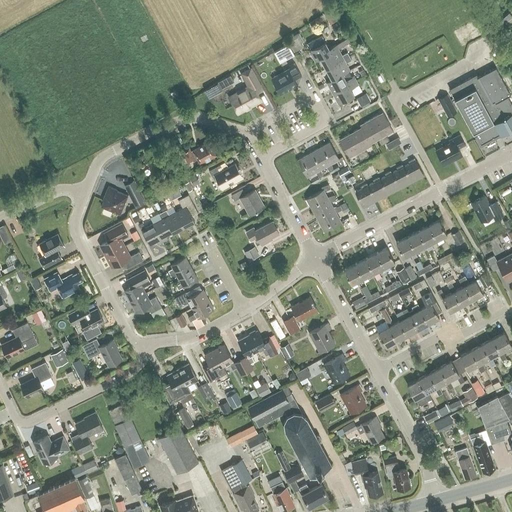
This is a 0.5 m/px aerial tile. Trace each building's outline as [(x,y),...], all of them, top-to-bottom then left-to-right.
[(328,49),(325,42),(321,36),(307,43),(311,50),(309,51),(315,62),(320,59),(338,49),(339,49),(337,44),(328,49)] [(288,43),(274,51),(279,62),(294,54),(288,43)] [(325,69),(349,57),(347,53),(342,56),(338,49),(320,59),(325,69)] [(342,74),(343,74),(350,71),(346,63),(351,60),(349,57),(325,69),(331,80),(342,74)] [(278,91),(279,93),(292,86),(293,88),(297,86),(294,80),(301,76),(295,66),(288,70),(279,75),(271,79),(275,87),(274,87),(277,92),(278,91)] [(449,89),(480,147),(511,129),(511,105),(507,96),(510,95),(495,67),(477,77),(476,74),(449,89)] [(257,92),(261,89),(251,69),(242,74),(249,87),(230,97),(238,113),(261,101),(257,92)] [(332,93),(356,80),(354,77),(353,77),(350,71),(343,74),(342,74),(331,80),(326,82),(332,93)] [(356,80),(332,93),(338,104),(354,96),(350,89),(358,84),(356,80)] [(366,93),(356,98),(360,107),(370,101),(366,93)] [(457,112),(447,94),(438,99),(447,117),(457,112)] [(372,119),(385,143),(389,141),(387,137),(386,137),(385,135),(393,131),(383,113),(372,119)] [(385,143),(372,119),(360,125),(361,128),(370,144),(371,143),(378,139),(379,141),(378,141),(381,146),(385,143)] [(370,144),(361,128),(351,133),(364,158),(368,156),(366,151),(365,152),(364,150),(372,145),(371,143),(370,144)] [(364,158),(351,133),(339,140),(349,158),(357,153),(358,156),(360,160),(364,158)] [(458,149),(465,145),(460,135),(449,141),(450,144),(436,151),(444,166),(462,156),(458,149)] [(200,165),(216,156),(208,142),(191,151),(189,148),(181,152),(188,164),(197,159),(200,165)] [(321,147),(331,164),(337,161),(340,166),(344,164),(341,158),(339,159),(329,142),(321,147)] [(331,164),(321,147),(311,153),(320,170),(326,167),(329,172),(333,170),(332,167),(331,164)] [(320,170),(311,153),(297,160),(307,177),(315,173),(318,178),(323,176),(321,172),(320,170)] [(409,164),(404,167),(412,182),(423,176),(414,158),(408,161),(409,164)] [(222,189),(242,178),(235,164),(228,167),(225,162),(209,171),(213,177),(215,176),(222,189)] [(397,170),(391,173),(399,189),(412,182),(404,167),(403,165),(396,168),(397,170)] [(386,176),(379,180),(387,195),(399,189),(391,173),(390,171),(384,174),(386,176)] [(338,173),(332,176),(338,187),(344,184),(338,173)] [(189,178),(193,186),(199,183),(195,175),(189,178)] [(373,183),(368,186),(375,201),(387,195),(379,180),(378,177),(372,180),(373,183)] [(134,180),(124,185),(135,207),(145,202),(134,180)] [(184,184),(188,191),(192,189),(188,182),(184,184)] [(375,201),(368,186),(366,183),(361,186),(362,189),(355,192),(363,207),(375,201)] [(310,207),(328,198),(324,192),(330,189),(328,185),(321,187),(322,190),(306,199),(310,207)] [(101,207),(119,214),(127,196),(116,191),(117,190),(108,187),(104,195),(106,195),(101,207)] [(249,215),(264,207),(255,190),(245,195),(242,189),(231,195),(234,201),(240,198),(249,215)] [(176,212),(184,227),(194,221),(192,216),(198,213),(188,195),(178,200),(183,209),(176,212)] [(334,196),(328,198),(310,207),(316,217),(333,208),(330,202),(336,199),(334,196)] [(495,220),(503,216),(496,202),(489,205),(485,197),(471,203),(481,222),(481,223),(483,227),(485,225),(483,221),(493,216),(495,220)] [(340,206),(343,212),(348,210),(345,203),(340,206)] [(339,206),(333,208),(316,217),(323,231),(341,222),(336,213),(342,210),(339,206)] [(184,227),(176,212),(169,216),(166,210),(162,212),(165,218),(172,233),(184,227)] [(165,218),(162,212),(158,214),(161,220),(153,224),(163,242),(168,239),(166,236),(172,233),(165,218)] [(507,230),(511,226),(511,224),(509,219),(503,222),(507,230)] [(429,226),(436,240),(439,245),(444,242),(442,237),(447,235),(439,220),(429,226)] [(271,238),(279,234),(272,221),(255,231),(253,228),(245,232),(250,241),(257,238),(261,246),(272,240),(271,238)] [(105,256),(124,246),(121,239),(128,235),(122,223),(105,232),(109,240),(100,245),(105,256)] [(163,242),(153,224),(145,228),(142,223),(138,225),(141,230),(149,245),(156,241),(158,244),(163,242)] [(3,225),(0,226),(0,236),(4,244),(11,241),(3,225)] [(436,240),(429,226),(417,231),(425,246),(427,250),(432,248),(430,244),(436,240)] [(463,241),(458,230),(451,234),(456,245),(463,241)] [(140,238),(136,231),(130,234),(134,241),(140,238)] [(425,246),(417,231),(407,237),(414,252),(425,246)] [(57,234),(39,244),(45,256),(39,259),(44,268),(61,259),(57,250),(64,246),(57,234)] [(407,237),(396,243),(403,257),(404,257),(407,262),(412,259),(409,254),(414,252),(407,237)] [(105,256),(111,267),(125,260),(129,268),(143,260),(139,252),(130,257),(124,246),(105,256)] [(254,246),(244,252),(248,261),(259,255),(254,246)] [(376,253),(384,268),(386,272),(389,270),(387,266),(394,262),(387,247),(376,253)] [(373,273),(377,280),(381,278),(378,271),(384,268),(376,253),(365,259),(373,273)] [(451,253),(444,256),(447,261),(454,257),(451,253)] [(440,265),(447,261),(444,256),(437,260),(440,265)] [(494,256),(487,260),(493,271),(500,267),(507,281),(511,278),(511,264),(508,256),(497,262),(494,256)] [(170,275),(189,265),(185,257),(170,265),(172,269),(167,271),(170,275)] [(373,273),(365,259),(355,264),(362,279),(365,283),(369,281),(367,277),(373,273)] [(155,269),(152,264),(145,267),(148,273),(155,269)] [(362,279),(355,264),(344,270),(353,288),(358,286),(356,282),(362,279)] [(179,280),(193,272),(189,265),(170,275),(172,279),(177,277),(179,280)] [(405,269),(410,280),(416,276),(410,266),(405,269)] [(16,271),(20,281),(26,278),(21,268),(16,271)] [(403,268),(396,272),(403,284),(409,280),(403,268)] [(129,302),(145,293),(142,286),(151,281),(145,269),(127,278),(131,287),(124,291),(129,302)] [(77,284),(82,281),(78,273),(72,276),(72,274),(61,280),(57,272),(44,279),(50,292),(57,288),(63,298),(79,289),(77,284)] [(193,272),(179,280),(180,283),(176,286),(178,290),(183,288),(198,280),(193,272)] [(459,280),(462,287),(470,301),(483,294),(475,280),(469,284),(465,277),(459,280)] [(399,280),(392,283),(394,288),(401,284),(399,280)] [(415,289),(422,286),(420,281),(413,285),(415,289)] [(387,292),(394,288),(392,283),(385,287),(387,292)] [(449,294),(457,308),(470,301),(462,287),(455,291),(452,284),(448,286),(452,293),(449,294)] [(366,303),(373,300),(370,295),(366,286),(361,288),(366,298),(364,299),(366,303)] [(192,308),(208,299),(203,289),(188,297),(186,292),(175,298),(180,307),(189,302),(192,308)] [(441,290),(437,292),(441,299),(442,298),(449,312),(457,308),(449,294),(445,297),(441,290)] [(370,295),(373,300),(380,296),(377,291),(370,295)] [(439,318),(431,303),(435,301),(430,292),(421,297),(426,306),(421,309),(420,309),(428,324),(439,318)] [(145,293),(129,302),(135,312),(147,306),(151,313),(161,308),(155,297),(149,300),(145,293)] [(392,301),(399,298),(397,293),(390,297),(392,301)] [(366,303),(362,296),(352,301),(356,308),(364,304),(366,303)] [(291,307),(298,320),(317,310),(310,297),(291,307)] [(208,299),(192,308),(195,313),(188,317),(190,321),(213,309),(208,299)] [(413,309),(409,311),(408,312),(418,330),(428,324),(420,309),(421,309),(417,303),(411,306),(413,309)] [(380,314),(378,309),(375,304),(368,308),(371,312),(376,310),(378,315),(380,314)] [(80,321),(85,329),(82,330),(87,339),(101,331),(97,324),(103,321),(97,309),(90,312),(86,305),(68,315),(73,325),(80,321)] [(388,324),(393,321),(384,307),(380,310),(388,324)] [(402,310),(406,317),(399,321),(407,335),(418,330),(408,312),(409,311),(406,307),(402,310)] [(44,308),(34,312),(39,324),(49,319),(44,308)] [(364,314),(363,312),(358,315),(362,323),(372,317),(369,312),(364,314)] [(180,326),(186,323),(181,313),(172,318),(175,323),(178,322),(180,326)] [(300,328),(293,316),(283,321),(290,334),(300,328)] [(367,327),(380,322),(378,318),(366,322),(367,327)] [(382,324),(384,329),(378,332),(386,347),(397,341),(389,326),(386,321),(382,324)] [(399,321),(389,326),(397,341),(407,335),(399,321)] [(8,358),(24,349),(21,342),(34,336),(27,323),(12,330),(16,337),(1,345),(8,358)] [(327,330),(331,329),(328,323),(309,333),(319,352),(335,344),(327,330)] [(279,346),(274,335),(263,341),(257,331),(248,336),(256,352),(262,349),(265,356),(268,354),(270,357),(278,353),(276,348),(279,346)] [(500,352),(502,351),(509,348),(511,353),(511,345),(511,346),(504,333),(493,339),(500,352)] [(250,355),(256,352),(248,336),(238,341),(246,357),(240,360),(246,372),(252,369),(250,364),(254,362),(250,355)] [(108,366),(122,359),(116,348),(117,348),(113,340),(100,346),(96,339),(82,346),(88,359),(101,352),(108,366)] [(500,352),(493,339),(482,344),(490,358),(491,357),(498,354),(502,361),(506,359),(502,351),(500,352)] [(286,359),(294,354),(288,343),(280,348),(286,359)] [(490,358),(482,344),(471,350),(479,364),(480,363),(487,360),(491,367),(495,365),(491,357),(490,358)] [(240,375),(246,372),(240,360),(234,363),(224,345),(214,350),(222,366),(228,363),(232,370),(236,367),(240,375)] [(62,349),(51,354),(57,366),(68,361),(62,349)] [(222,366),(214,350),(204,355),(209,363),(202,367),(210,382),(226,374),(222,366)] [(479,364),(471,350),(460,356),(467,370),(476,365),(480,373),(484,370),(480,363),(479,364)] [(334,384),(350,375),(342,362),(345,360),(342,354),(324,364),(334,384)] [(34,366),(47,361),(46,356),(32,362),(34,366)] [(81,380),(88,376),(79,359),(72,363),(81,380)] [(442,367),(449,380),(456,377),(460,384),(464,381),(460,374),(458,375),(451,361),(442,367)] [(43,390),(40,382),(52,376),(45,362),(31,369),(35,378),(21,385),(27,397),(43,390)] [(178,369),(187,386),(197,380),(188,364),(178,369)] [(306,377),(310,375),(306,366),(295,372),(302,385),(309,382),(306,377)] [(431,372),(438,386),(445,382),(449,390),(453,387),(449,380),(442,367),(431,372)] [(190,392),(187,386),(178,369),(167,375),(169,380),(164,382),(166,386),(162,389),(170,403),(190,392)] [(438,396),(441,394),(442,394),(438,386),(431,372),(420,378),(427,392),(434,389),(438,396)] [(431,399),(427,392),(420,378),(407,385),(415,399),(423,394),(427,402),(431,399)] [(206,382),(197,387),(204,401),(214,396),(206,382)] [(266,382),(256,388),(261,397),(271,392),(266,382)] [(359,392),(362,390),(359,384),(340,395),(351,414),(366,406),(359,392)] [(256,423),(257,423),(259,426),(285,413),(287,416),(283,423),(285,430),(309,476),(330,465),(319,442),(320,441),(321,440),(318,435),(317,435),(316,436),(306,418),(301,413),(294,399),(288,402),(285,397),(291,394),(287,386),(248,407),(256,423)] [(477,398),(472,387),(462,392),(468,403),(477,398)] [(226,397),(231,407),(241,402),(235,391),(226,397)] [(491,444),(504,439),(503,435),(510,433),(506,420),(508,419),(509,420),(511,418),(511,398),(508,392),(498,398),(497,396),(477,406),(485,427),(491,444)] [(315,401),(320,411),(335,403),(330,393),(315,401)] [(452,412),(457,409),(463,406),(460,400),(454,402),(448,405),(452,412)] [(219,406),(224,415),(231,411),(226,402),(219,406)] [(150,460),(124,403),(108,410),(134,467),(150,460)] [(178,410),(188,429),(194,426),(184,407),(178,410)] [(436,410),(423,416),(427,423),(439,417),(436,410)] [(87,436),(103,429),(95,413),(84,418),(85,419),(75,424),(82,436),(73,441),(79,453),(92,447),(87,436)] [(284,413),(263,425),(265,429),(284,420),(286,417),(284,413)] [(360,433),(364,431),(371,443),(383,436),(378,425),(380,424),(376,417),(356,427),(360,433)] [(345,432),(345,433),(356,427),(353,421),(336,431),(339,436),(345,432)] [(198,461),(180,426),(158,437),(176,472),(198,461)] [(253,426),(247,429),(250,436),(257,433),(253,426)] [(264,432),(246,440),(251,449),(268,441),(264,432)] [(483,471),(494,468),(489,453),(489,454),(482,433),(470,438),(473,445),(477,443),(482,456),(478,457),(483,471)] [(57,455),(69,449),(63,437),(51,442),(48,436),(33,442),(43,463),(58,456),(57,455)] [(120,455),(121,454),(124,449),(118,447),(115,453),(120,455)] [(465,478),(476,474),(469,455),(467,456),(465,450),(462,451),(461,449),(455,451),(465,478)] [(113,459),(119,471),(120,471),(131,495),(136,492),(137,495),(143,493),(125,453),(114,458),(113,459)] [(397,489),(410,486),(406,468),(399,469),(396,455),(384,458),(388,477),(394,476),(397,489)] [(369,494),(382,491),(378,471),(368,474),(367,470),(368,470),(365,458),(352,462),(355,473),(362,471),(363,475),(362,475),(364,483),(366,482),(369,494)] [(233,489),(234,492),(232,493),(240,507),(242,506),(244,511),(252,511),(258,509),(252,497),(254,496),(248,485),(246,486),(245,483),(251,479),(241,459),(221,470),(231,490),(233,489)] [(93,460),(82,465),(86,473),(96,468),(93,460)] [(283,471),(284,473),(287,480),(288,479),(291,487),(297,484),(295,479),(304,475),(299,463),(283,471)] [(0,500),(14,495),(2,464),(0,465),(0,500)] [(75,477),(86,473),(82,465),(72,469),(75,477)] [(49,489),(58,511),(65,511),(76,507),(78,511),(80,511),(87,509),(83,499),(85,498),(76,478),(49,489)] [(42,490),(40,482),(29,485),(32,493),(42,490)] [(299,487),(302,493),(309,507),(328,496),(321,483),(309,489),(306,483),(299,487)] [(276,506),(279,505),(281,510),(288,507),(290,508),(293,507),(293,505),(294,505),(286,487),(282,488),(280,484),(271,489),(273,492),(276,499),(274,500),(276,506)] [(58,511),(49,489),(41,493),(37,495),(25,500),(29,511),(35,509),(33,503),(40,500),(45,511),(42,511),(58,511)] [(161,511),(197,511),(192,495),(175,501),(175,500),(160,505),(161,511)] [(113,511),(112,504),(110,498),(100,501),(101,507),(102,511),(113,511)]
